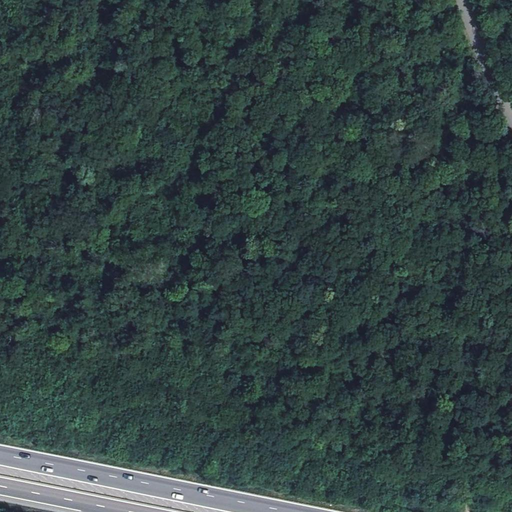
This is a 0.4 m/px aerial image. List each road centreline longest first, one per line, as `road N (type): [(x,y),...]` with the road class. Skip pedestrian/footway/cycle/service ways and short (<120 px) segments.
road 1 (motorway): [(275,511),(0,456)]
road 2 (residential): [(455,0),(466,54),(511,120)]
road 3 (motorway): [(0,486),(132,511)]
